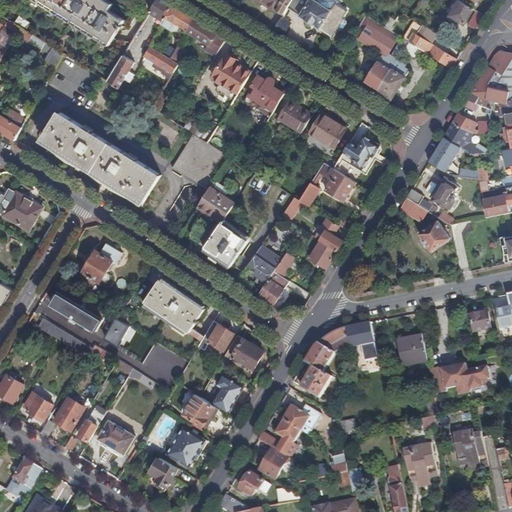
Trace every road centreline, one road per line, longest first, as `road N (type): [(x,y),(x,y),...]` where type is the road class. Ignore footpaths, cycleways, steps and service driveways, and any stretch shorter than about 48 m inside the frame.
road 1 (residential): [(190,0),(424,145)]
road 2 (residential): [(86,203),(302,344)]
road 3 (tertiary): [(424,145),(318,318)]
road 4 (residential): [(318,318),(511,277)]
road 5 (tertiary): [(302,344),(200,511)]
road 6 (residential): [(0,426),(142,511)]
road 7 (residential): [(0,344),(86,203)]
road 8 (tertiary): [(500,20),(424,145)]
